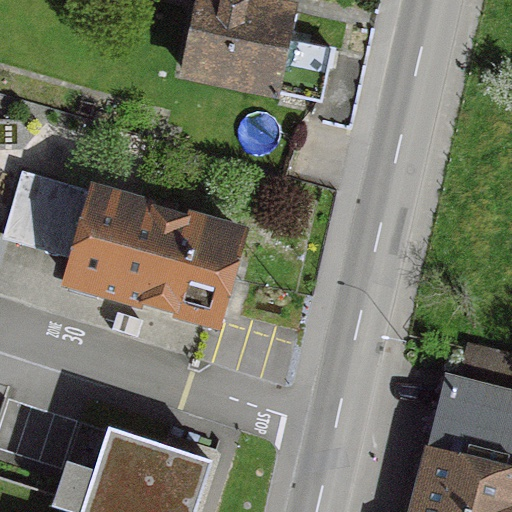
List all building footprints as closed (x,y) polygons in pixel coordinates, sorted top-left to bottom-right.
[(197,0),(182,76),(303,100),(316,103),(327,49),(280,40),(285,11),(248,4),(248,0),(197,0)] [(64,257),(82,190),(21,174),(3,241),(64,257)] [(88,198),(66,274),(64,282),(210,324),(235,237),(89,196),(88,198)] [(458,379),(511,390),(511,360),(465,350),(458,379)] [(511,511),(511,402),(451,389),(445,388),(429,458),(424,457),(423,462),(434,465),(423,511),(511,511)] [(195,511),(210,467),(111,435),(85,511),(195,511)]
